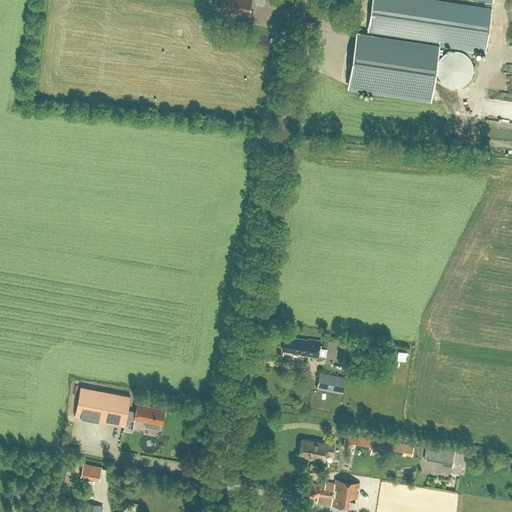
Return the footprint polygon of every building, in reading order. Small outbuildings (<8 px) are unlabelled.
[(219,0),(218,9),(234,13),(235,12),(239,13),(239,12),(248,14),(250,0),(219,0)] [(491,8),(440,0),(371,0),(367,33),(438,44),(485,51),(491,8)] [(430,99),(438,44),(367,33),(355,32),(347,87),(430,99)] [(472,73),(472,65),(469,58),(464,53),(456,50),(449,51),(442,55),(437,61),(436,68),(437,76),(441,82),(448,86),(455,87),(463,85),(469,80),(472,73)] [(317,356),(320,340),(308,338),(308,339),(284,335),(282,349),(300,352),(300,354),(317,356)] [(340,351),(338,360),(350,362),(351,353),(340,351)] [(342,393),(345,376),(319,371),(316,387),(342,393)] [(130,395),(80,386),(74,416),(89,419),(91,412),(98,413),(97,420),(124,425),(126,417),(127,410),(130,395)] [(126,417),(145,421),(144,426),(153,427),(154,422),(161,424),(164,408),(136,403),(135,411),(127,410),(126,417)] [(411,455),(412,445),(345,434),(343,444),(405,454),(411,455)] [(312,458),(324,460),(325,453),(331,454),(334,443),(327,442),(327,443),(301,438),(298,454),(312,457),(312,458)] [(441,465),(452,466),(454,451),(444,449),(441,465)] [(356,498),(359,482),(334,478),(333,485),(325,484),(309,482),(307,496),(321,498),(331,500),(330,504),(354,508),(355,497),(356,498)]
